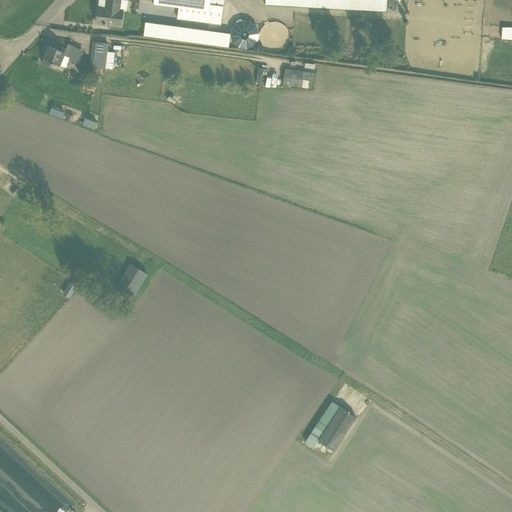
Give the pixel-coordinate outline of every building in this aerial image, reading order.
[(98,0),(98,7),(96,23),(121,26),(123,10),(119,10),(119,0),(98,0)] [(154,0),(154,4),(178,7),(176,18),(220,24),(223,0),(154,0)] [(309,0),(304,7),(386,11),(386,0),(309,0)] [(144,36),(230,45),(231,31),(145,22),(144,36)] [(511,26),(502,26),(502,38),(511,38),(511,26)] [(105,68),(108,43),(96,42),(93,66),(105,68)] [(50,66),(52,62),(65,67),(69,57),(79,61),(83,53),(79,51),(80,49),(68,44),(64,52),(49,46),(44,58),(42,63),(50,66)] [(282,83),(313,87),(314,73),(310,73),(311,71),(284,68),(282,83)] [(84,82),(83,89),(94,91),(95,84),(84,82)] [(49,113),(59,117),(62,108),(52,105),(49,113)] [(86,117),(83,125),(83,126),(94,130),(97,121),(86,117)] [(117,285),(134,295),(147,273),(130,263),(117,285)] [(70,282),(63,293),(70,297),(76,286),(70,282)] [(337,447),(339,449),(345,439),(343,438),(356,418),(332,401),(305,442),(329,458),(337,447)]
